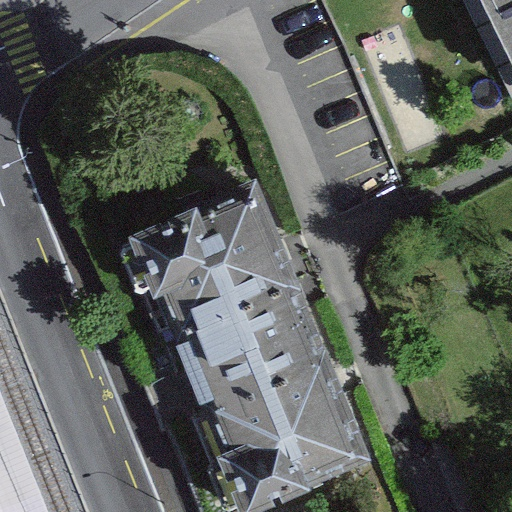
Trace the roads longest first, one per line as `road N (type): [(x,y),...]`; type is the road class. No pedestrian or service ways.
road 1 (unknown): [(219,0),(294,153),(439,511)]
road 2 (primary): [(0,189),(127,511)]
